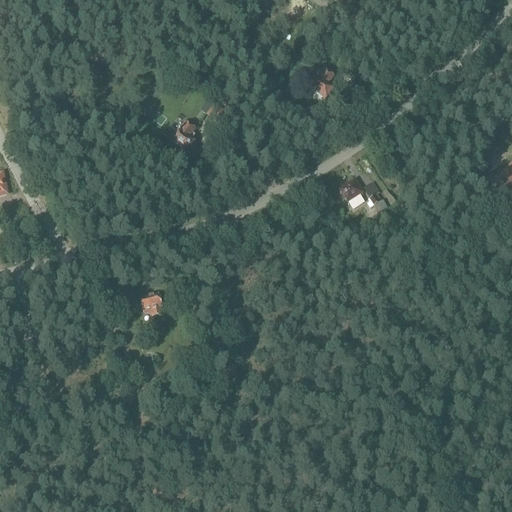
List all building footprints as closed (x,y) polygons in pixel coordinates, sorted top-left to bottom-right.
[(323,71),(310,90),(327,101),(333,91),(328,87),(334,79),(323,71)] [(214,105),(206,115),(211,118),(218,108),(214,105)] [(195,144),(190,140),(195,132),(185,125),(172,143),(188,154),(195,144)] [(355,181),(339,191),(347,205),(348,204),(351,209),(354,210),(363,205),(363,202),(360,197),(364,195),(355,181)] [(378,196),(376,197),(370,200),(374,208),(380,204),(379,203),(381,202),(378,196)] [(151,319),(164,316),(159,295),(140,300),(144,315),(150,313),(151,319)]
